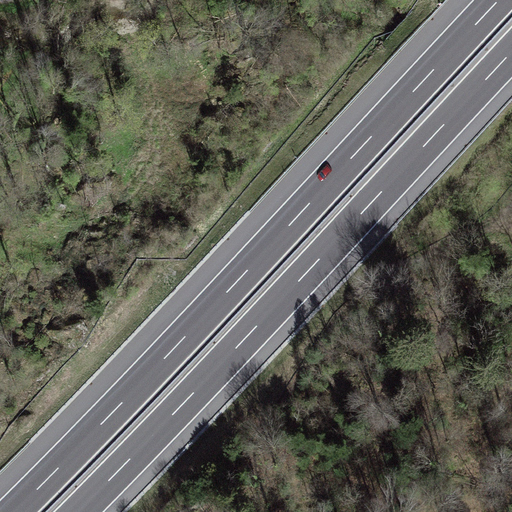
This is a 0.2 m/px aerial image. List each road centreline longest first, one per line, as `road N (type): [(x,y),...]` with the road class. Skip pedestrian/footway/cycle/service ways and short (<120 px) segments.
road 1 (motorway): [(499,0),(15,511)]
road 2 (motorway): [(77,511),(511,52)]
